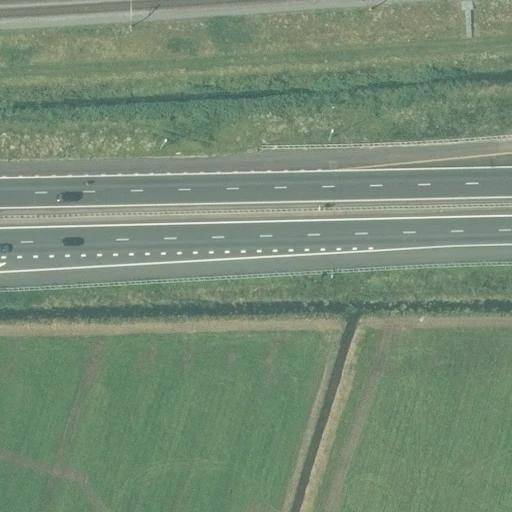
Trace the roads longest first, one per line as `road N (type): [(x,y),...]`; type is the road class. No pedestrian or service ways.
road 1 (track): [(511,46),(0,76)]
road 2 (motorway): [(0,242),(511,231)]
road 3 (motorway): [(511,183),(0,193)]
road 4 (unclassified): [(511,384),(321,439),(255,469),(200,511)]
